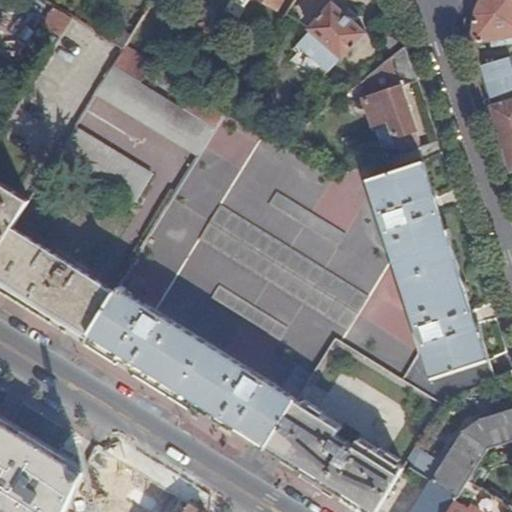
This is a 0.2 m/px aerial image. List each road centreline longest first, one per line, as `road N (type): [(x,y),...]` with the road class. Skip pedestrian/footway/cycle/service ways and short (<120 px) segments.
road 1 (secondary): [(276,511),(0,341)]
road 2 (residential): [(424,0),(511,259)]
